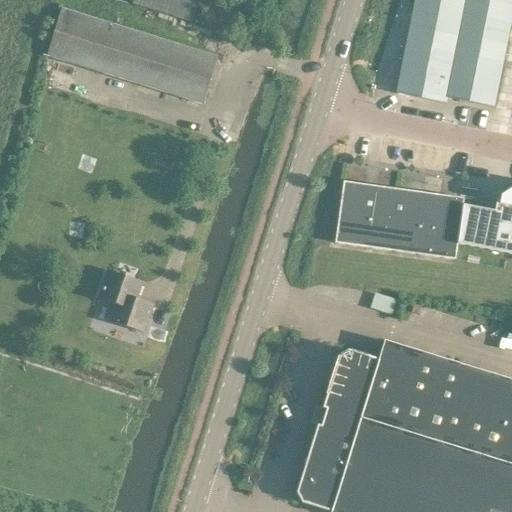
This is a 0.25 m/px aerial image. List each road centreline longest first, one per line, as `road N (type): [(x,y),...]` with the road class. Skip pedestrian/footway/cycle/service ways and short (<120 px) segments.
road 1 (tertiary): [(192,511),(323,101)]
road 2 (unknown): [(333,308),(268,511)]
road 3 (unclassified): [(511,149),(396,127),(323,101)]
road 4 (unknown): [(511,363),(333,308)]
